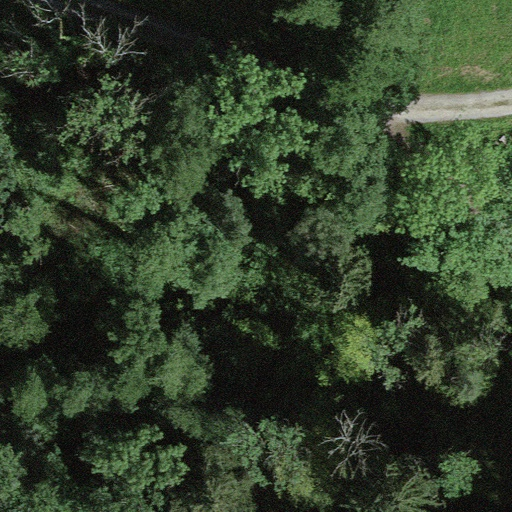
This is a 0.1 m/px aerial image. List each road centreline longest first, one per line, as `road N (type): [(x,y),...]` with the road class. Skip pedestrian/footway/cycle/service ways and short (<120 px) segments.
road 1 (track): [(511,100),(366,100),(52,0)]
road 2 (track): [(366,100),(511,245)]
